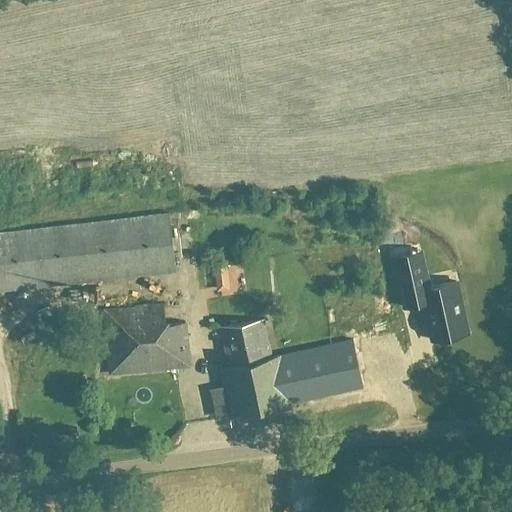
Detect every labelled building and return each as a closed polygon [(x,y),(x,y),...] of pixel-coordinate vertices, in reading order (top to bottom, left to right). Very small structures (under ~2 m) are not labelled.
[(168,214),(0,234),(0,294),(175,274),(168,214)] [(455,283),(427,289),(422,290),(417,266),(395,271),(404,309),(423,305),(431,342),(467,334),(455,283)] [(109,375),(189,368),(185,325),(164,327),(162,306),(103,311),(109,375)] [(228,369),(219,371),(223,388),(230,417),(290,404),(361,388),(351,341),(280,357),(271,359),(262,319),(219,328),(228,369)] [(378,360),(380,387),(411,385),(409,359),(378,360)] [(323,406),(325,417),(347,411),(345,401),(323,406)]
